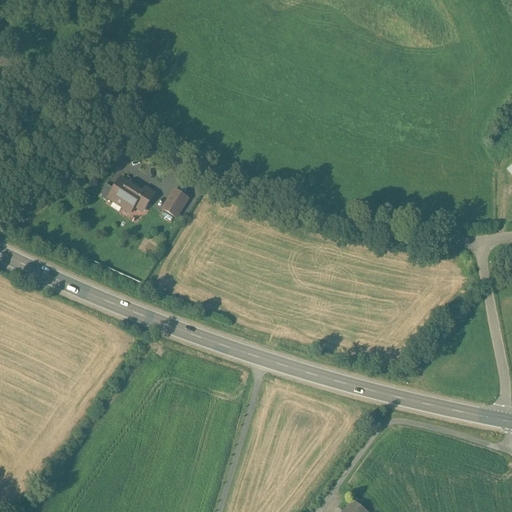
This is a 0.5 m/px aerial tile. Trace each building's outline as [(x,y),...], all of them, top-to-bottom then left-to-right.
[(144,191),(142,194),(128,185),(121,180),(114,190),(108,199),(109,199),(123,208),(123,212),(127,214),(129,213),(130,214),(135,207),(143,213),(154,196),(144,190),(144,191)] [(130,182),(128,185),(142,194),(144,191),(130,182)] [(108,199),(114,190),(106,185),(99,197),(107,202),(109,199),(108,199)] [(188,200),(174,191),(162,210),(176,219),(188,200)] [(365,511),(352,501),(343,511),(365,511)]
